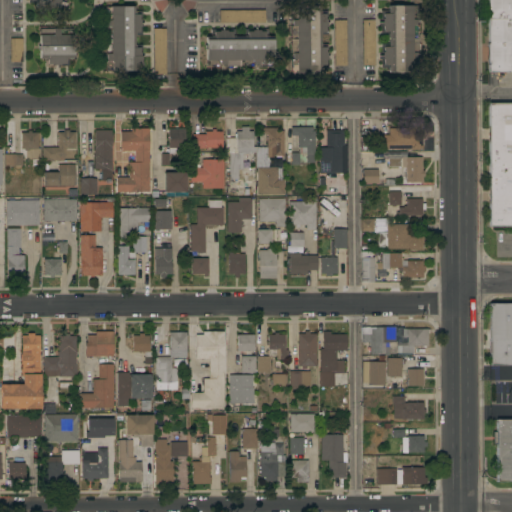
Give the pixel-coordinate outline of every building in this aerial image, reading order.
[(65,0),(65,8),(59,8),(35,8),(35,3),(29,3),(29,0),(65,0)] [(511,0),(511,72),(488,72),(487,0),(511,0)] [(290,26),(292,26),(292,21),(290,21),(290,6),(319,6),(319,11),(327,11),(327,19),(326,19),(326,26),(325,26),(325,31),(327,31),(327,35),(319,35),(320,44),(327,44),(327,49),(325,49),(325,52),(326,52),(326,60),(325,60),(325,64),(327,64),(327,68),(320,68),(320,73),(296,73),(290,73),(290,26)] [(417,20),(416,20),(416,25),(418,25),(418,53),(416,53),(416,59),(412,59),(412,73),(388,73),(388,68),(381,68),(381,64),(383,64),(383,60),(381,60),(381,52),(383,52),(383,48),(381,48),(381,44),(385,44),(385,34),(381,34),(381,32),(383,32),(383,26),(381,26),(381,19),(383,19),(383,14),(380,14),(380,11),(387,11),(387,6),(417,6),(417,20)] [(134,7),(134,11),(141,11),(141,15),(139,15),(139,20),(140,20),(140,27),(139,27),(139,31),(141,31),(141,35),(134,35),(134,45),(141,45),(141,47),(139,47),(139,53),(141,53),(141,63),(142,63),(142,67),(141,67),(141,71),(126,71),(126,72),(118,72),(118,71),(104,71),(104,61),(106,61),(106,54),(104,54),(104,26),(106,26),(106,20),(104,20),(104,7),(134,7)] [(264,10),(264,22),(219,23),(219,10),(264,10)] [(346,66),(334,66),(333,20),(346,20),(346,66)] [(374,20),(374,65),(362,66),(362,20),(374,20)] [(72,29),(72,35),(73,35),(73,46),(73,55),(73,59),(68,59),(68,66),(64,66),(64,64),(60,64),(60,65),(52,65),(52,64),(48,64),(48,66),(44,66),(44,59),(39,59),(39,29),(72,29)] [(165,29),(165,74),(153,74),(153,29),(165,29)] [(210,37),(210,29),(234,29),(234,36),(245,36),(245,29),(267,29),(267,36),(271,36),(272,39),(272,66),(260,66),(260,61),(252,61),(252,66),(225,66),(225,64),(219,64),(219,66),(206,67),(205,37),(210,37)] [(22,38),(22,62),(10,62),(10,38),(22,38)] [(511,103),(511,226),(488,226),(488,103),(511,103)] [(225,153),(225,138),(226,138),(226,132),(229,131),(229,138),(234,138),(234,134),(235,134),(235,131),(241,131),(240,127),(248,127),(248,131),(252,131),(252,147),(255,147),(255,152),(250,153),(249,153),(249,154),(242,154),(242,169),(240,169),(240,175),(238,175),(238,179),(229,180),(229,153),(225,153)] [(306,163),(306,153),(299,153),(299,165),(284,165),(284,154),(291,154),(291,153),(298,153),(298,147),(297,148),(297,136),(290,136),(290,127),(314,127),(314,163),(306,163)] [(277,128),(277,131),(283,131),(283,156),(280,156),(280,160),(281,160),(281,167),(257,167),(256,149),(266,148),(266,134),(260,134),(260,128),(277,128)] [(376,149),(376,135),(388,135),(388,128),(421,128),(421,149),(376,149)] [(116,192),(116,177),(128,177),(128,163),(134,163),(134,151),(120,151),(120,132),(131,132),(131,129),(148,129),(148,192),(116,192)] [(185,129),(185,148),(180,148),(180,154),(168,154),(168,165),(160,165),(160,153),(168,153),(168,148),(168,129),(185,129)] [(192,134),(205,134),(205,131),(211,131),(211,129),(217,129),(217,131),(221,131),(221,148),(192,148),(192,134)] [(37,149),(27,149),(27,150),(23,150),(23,149),(21,149),(20,133),(27,132),(27,131),(31,130),(31,133),(37,133),(37,149)] [(63,132),(63,130),(69,130),(69,132),(74,132),(75,148),(65,149),(65,155),(65,157),(59,157),(59,161),(42,161),(42,148),(57,147),(57,132),(63,132)] [(111,169),(93,169),(93,148),(94,148),(94,130),(111,130),(111,169)] [(347,173),(319,173),(319,148),(326,148),(326,131),(343,130),(343,145),(347,145),(347,173)] [(15,154),(22,154),(22,166),(4,166),(4,154),(15,154)] [(421,171),(424,171),(424,177),(421,177),(421,182),(405,182),(405,168),(399,168),(399,167),(388,167),(388,158),(399,158),(405,158),(405,157),(421,157),(421,171)] [(223,188),(202,189),(202,182),(190,182),(190,168),(201,168),(201,160),(223,160),(223,188)] [(74,165),(74,186),(59,186),(43,186),(43,173),(57,173),(57,165),(74,165)] [(256,167),(277,167),(277,180),(284,180),(284,194),(286,194),(286,197),(281,197),(281,194),(257,195),(256,167)] [(377,169),(377,184),(362,183),(362,173),(360,173),(360,171),(362,171),(362,169),(377,169)] [(164,173),(185,173),(185,192),(164,192),(164,173)] [(96,179),(96,195),(79,195),(79,178),(96,179)] [(400,192),(400,205),(395,205),(395,207),(391,207),(391,206),(388,206),(388,203),(386,203),(386,200),(384,200),(384,197),(388,197),(388,192),(400,192)] [(42,199),(50,199),(50,197),(68,197),(68,199),(76,199),(76,221),(49,221),(49,227),(43,227),(43,221),(42,221),(42,199)] [(283,199),(283,197),(286,197),(286,201),(284,201),(284,226),(275,226),(275,221),(258,221),(258,199),(283,199)] [(5,201),(19,201),(19,198),(35,198),(35,200),(38,200),(38,225),(5,226),(5,201)] [(227,202),(227,200),(230,200),(230,202),(238,202),(238,198),(249,198),(251,202),(251,219),(240,219),(240,233),(226,233),(226,202),(227,202)] [(398,208),(403,207),(403,206),(405,206),(405,199),(410,199),(410,198),(413,198),(413,199),(414,199),(414,198),(417,198),(417,199),(421,199),(421,204),(425,204),(425,210),(421,210),(422,216),(398,216),(398,208)] [(315,202),(315,230),(305,230),(305,231),(294,231),(294,225),(288,225),(288,201),(315,202)] [(112,202),(112,218),(100,218),(100,232),(79,232),(79,202),(112,202)] [(135,208),(135,207),(138,207),(138,208),(148,208),(148,222),(136,222),(136,231),(127,231),(127,239),(116,239),(116,208),(135,208)] [(196,225),(196,208),(222,208),(222,225),(221,225),(221,226),(218,226),(218,225),(204,225),(204,253),(196,253),(196,251),(190,251),(190,225),(196,225)] [(153,211),(170,211),(170,219),(171,219),(171,222),(171,230),(158,230),(166,230),(166,248),(153,248),(153,231),(155,231),(155,229),(153,230),(153,211)] [(373,219),(373,232),(359,232),(359,219),(373,219)] [(386,247),(377,247),(377,232),(385,232),(385,225),(406,224),(406,237),(423,237),(423,250),(408,250),(408,249),(386,249),(386,247)] [(5,247),(5,228),(20,228),(20,236),(20,240),(20,248),(17,248),(17,256),(23,256),(23,279),(7,279),(6,247),(5,247)] [(346,248),(345,248),(345,249),(333,249),(333,229),(346,229),(346,248)] [(271,230),(271,244),(257,244),(257,230),(271,230)] [(138,237),(138,232),(142,232),(142,237),(146,237),(145,253),(134,253),(134,252),(132,252),(132,236),(138,237)] [(289,233),(303,233),(303,247),(289,247),(289,233)] [(94,235),(94,248),(101,248),(101,276),(92,276),(92,277),(89,277),(89,276),(80,276),(79,235),(94,235)] [(127,246),(127,253),(134,253),(134,275),(117,275),(116,246),(127,246)] [(171,275),(165,275),(165,277),(159,277),(159,275),(154,275),(153,258),(158,258),(158,249),(162,249),(162,248),(170,248),(171,275)] [(266,250),(266,249),(275,249),(275,278),(258,278),(258,250),(266,250)] [(360,258),(360,252),(371,252),(371,258),(374,258),(374,269),(381,269),(381,264),(377,264),(378,254),(381,254),(381,253),(401,253),(401,261),(422,261),(422,266),(424,266),(424,271),(422,271),(422,278),(401,277),(401,272),(397,272),(397,268),(389,268),(389,269),(386,269),(386,277),(376,277),(376,281),(373,281),(373,283),(360,282),(360,258)] [(235,253),(235,254),(244,254),(244,274),(238,274),(238,278),(234,278),(234,274),(227,274),(227,253),(235,253)] [(300,253),(300,255),(317,255),(317,270),(306,270),(306,274),(289,274),(289,253),(300,253)] [(320,257),(337,257),(337,274),(331,274),(331,276),(325,276),(325,274),(320,274),(320,257)] [(203,277),(203,275),(191,274),(191,258),(207,258),(207,277),(203,277)] [(43,259),(60,259),(60,275),(53,275),(53,278),(49,278),(49,275),(43,275),(43,259)] [(511,303),(511,365),(490,365),(489,353),(486,353),(486,341),(489,341),(489,304),(511,303)] [(390,342),(390,344),(388,344),(389,355),(384,355),(384,360),(378,360),(378,356),(369,356),(369,346),(367,346),(367,342),(361,342),(360,327),(369,327),(394,327),(395,342),(390,342)] [(429,329),(429,334),(427,334),(427,346),(425,346),(425,348),(422,348),(422,346),(412,346),(412,347),(422,347),(421,354),(396,354),(396,343),(406,343),(406,337),(401,337),(401,329),(429,329)] [(84,343),(86,343),(86,335),(94,335),(94,331),(112,331),(112,356),(84,356),(84,343)] [(202,335),(202,332),(223,331),(224,373),(223,373),(223,407),(190,408),(190,393),(203,393),(202,379),(208,379),(208,359),(195,359),(195,335),(202,335)] [(297,334),(304,334),(304,331),(308,331),(308,334),(315,334),(315,366),(306,366),(306,369),(301,369),(301,366),(297,366),(297,334)] [(169,357),(169,332),(185,332),(186,357),(171,357),(171,364),(172,364),(172,368),(175,368),(176,371),(176,381),(174,382),(166,383),(166,388),(160,388),(160,389),(158,389),(159,395),(153,395),(153,389),(154,389),(154,379),(155,379),(154,357),(169,357)] [(322,349),(322,332),(329,332),(329,334),(345,334),(346,351),(335,351),(335,372),(333,372),(333,386),(319,387),(319,372),(320,372),(319,349),(322,349)] [(22,336),(28,336),(28,333),(32,334),(32,336),(39,336),(38,352),(39,352),(39,370),(21,370),(22,336)] [(138,335),(138,333),(143,333),(143,335),(149,336),(149,351),(150,351),(150,357),(144,357),(144,352),(132,352),(132,335),(138,335)] [(274,335),(274,333),(277,333),(277,334),(284,334),(284,350),(288,350),(288,359),(284,359),(284,360),(276,360),(276,356),(267,356),(267,354),(266,354),(266,350),(267,350),(267,347),(266,347),(266,345),(267,345),(267,335),(274,335)] [(76,376),(43,377),(42,357),(57,357),(57,352),(58,352),(58,336),(64,336),(64,334),(69,334),(69,336),(75,336),(76,376)] [(253,335),(253,351),(237,351),(237,335),(253,335)] [(255,356),(255,373),(240,373),(240,356),(255,356)] [(270,356),(269,372),(256,372),(256,356),(270,356)] [(401,358),(401,377),(386,377),(385,358),(401,358)] [(384,385),(367,385),(367,368),(366,368),(366,364),(367,364),(367,362),(384,362),(384,385)] [(113,408),(80,408),(80,394),(92,394),(92,379),(98,379),(98,364),(112,364),(113,408)] [(422,369),(422,386),(406,386),(406,369),(422,369)] [(302,371),(302,372),(309,371),(309,389),(289,389),(289,371),(302,371)] [(129,372),(129,375),(149,375),(149,377),(150,377),(150,398),(127,398),(127,406),(117,406),(117,399),(116,399),(116,373),(129,372)] [(285,374),(285,386),(271,387),(271,374),(285,374)] [(251,375),(251,388),(253,388),(253,403),(229,404),(228,375),(251,375)] [(392,405),(391,405),(391,396),(403,396),(403,403),(406,403),(422,402),(423,409),(425,409),(425,413),(423,413),(423,419),(402,420),(401,419),(393,419),(392,405)] [(54,403),(54,413),(42,414),(42,403),(54,403)] [(313,414),(313,432),(311,432),(311,433),(305,433),(305,432),(289,432),(289,414),(313,414)] [(76,415),(77,441),(43,442),(43,415),(76,415)] [(152,415),(152,447),(139,447),(139,437),(131,437),(131,435),(124,435),(124,415),(152,415)] [(212,420),(207,420),(207,416),(212,416),(212,415),(225,415),(225,434),(212,435),(212,420)] [(5,416),(40,416),(40,437),(27,437),(27,438),(19,438),(19,437),(5,437),(5,416)] [(113,419),(113,436),(103,436),(103,438),(84,438),(84,432),(87,432),(87,419),(113,419)] [(511,419),(511,481),(496,481),(496,444),(492,444),(492,432),(496,432),(495,420),(511,419)] [(241,429),(256,429),(256,434),(262,434),(262,429),(267,429),(267,425),(271,425),(271,435),(269,435),(269,444),(265,444),(265,438),(256,438),(256,449),(241,449),(241,429)] [(403,429),(404,438),(407,438),(407,436),(423,436),(423,442),(426,442),(426,447),(422,447),(422,452),(401,453),(401,438),(392,438),(392,429),(403,429)] [(154,439),(155,439),(155,432),(165,432),(165,445),(168,445),(168,459),(170,459),(170,462),(171,462),(171,464),(172,464),(172,468),(171,468),(172,483),(155,483),(154,439)] [(320,435),(342,435),(342,453),(346,453),(346,463),(345,463),(345,477),(327,477),(327,460),(320,460),(320,435)] [(169,437),(186,436),(187,456),(170,457),(169,437)] [(268,452),(268,448),(271,448),(271,439),(273,439),(273,436),(282,436),(282,456),(284,456),(284,477),(276,477),(276,481),(264,481),(264,477),(259,477),(259,452),(268,452)] [(206,442),(206,438),(214,437),(214,441),(222,441),(223,453),(215,453),(215,456),(208,456),(208,459),(209,459),(209,461),(208,461),(208,462),(209,462),(209,467),(208,467),(208,470),(209,470),(210,472),(208,472),(208,477),(210,477),(210,484),(192,484),(191,462),(198,462),(198,458),(200,458),(200,456),(191,457),(191,442),(206,442)] [(303,438),(303,454),(289,454),(289,438),(303,438)] [(132,440),(132,457),(135,457),(135,462),(140,462),(141,482),(134,482),(118,483),(117,440),(132,440)] [(107,478),(91,479),(91,481),(86,481),(86,479),(81,479),(81,453),(96,453),(96,449),(106,449),(107,478)] [(61,484),(44,485),(44,462),(44,457),(61,457),(61,451),(78,451),(78,464),(61,464),(61,484)] [(237,451),(237,457),(245,457),(245,477),(245,480),(239,480),(239,482),(229,482),(228,452),(237,451)] [(7,463),(8,463),(8,459),(13,459),(13,462),(15,462),(15,459),(18,459),(18,463),(24,463),(24,479),(18,479),(18,481),(14,481),(14,479),(8,479),(7,463)] [(307,460),(307,482),(295,482),(295,478),(289,478),(289,460),(307,460)] [(395,469),(395,470),(401,470),(400,468),(423,467),(423,478),(426,478),(426,484),(375,484),(375,469),(395,469)]
